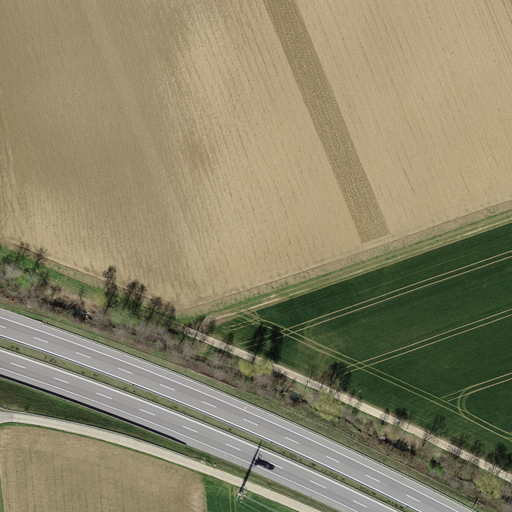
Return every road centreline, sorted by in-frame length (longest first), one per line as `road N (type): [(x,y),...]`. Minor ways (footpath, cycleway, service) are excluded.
road 1 (motorway): [(439,511),(237,416),(0,326)]
road 2 (motorway): [(0,358),(224,443),(376,511)]
road 3 (track): [(187,331),(511,483)]
road 4 (track): [(511,217),(187,331)]
road 5 (track): [(311,511),(145,447),(0,416)]
